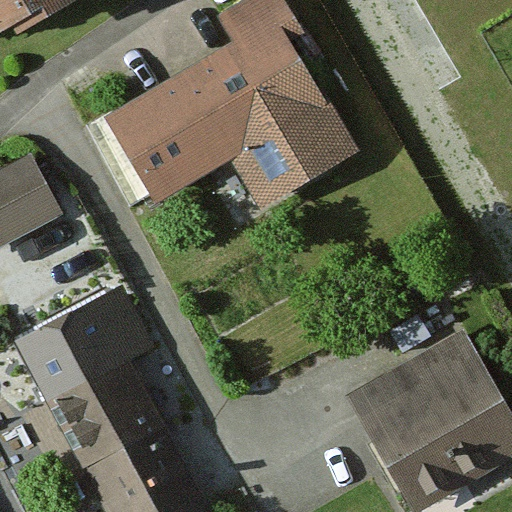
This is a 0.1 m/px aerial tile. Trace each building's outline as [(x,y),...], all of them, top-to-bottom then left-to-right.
[(0,0),(0,59),(94,0),(0,0)] [(378,161),(292,0),(259,0),(239,10),(257,43),(113,118),(166,219),(234,184),(256,225),(378,161)] [(40,152),(0,173),(0,261),(78,219),(40,152)] [(169,511),(198,498),(103,309),(18,351),(99,511),(169,511)] [(414,511),(511,461),(511,424),(464,333),(351,391),(413,511),(414,511)]
